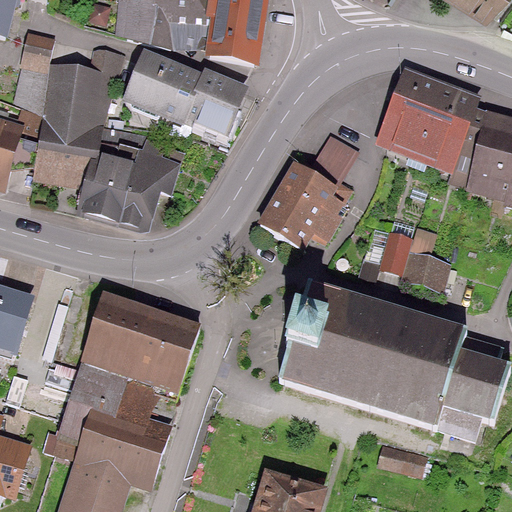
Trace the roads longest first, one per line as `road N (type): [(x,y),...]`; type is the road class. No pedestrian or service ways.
road 1 (residential): [(163,511),(211,376),(220,318),(176,260)]
road 2 (primary): [(176,260),(208,239),(294,106),(349,58)]
road 3 (primary): [(0,230),(102,258),(176,260)]
